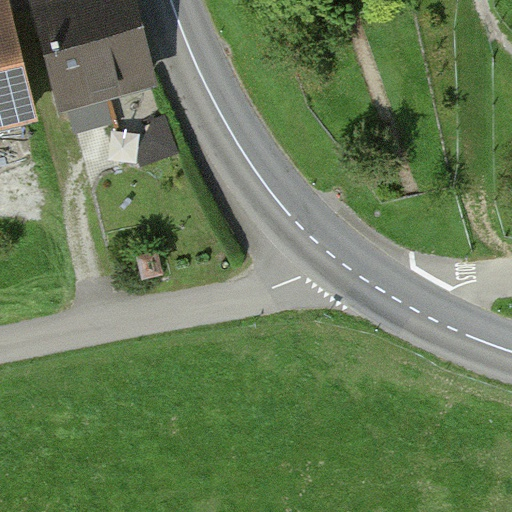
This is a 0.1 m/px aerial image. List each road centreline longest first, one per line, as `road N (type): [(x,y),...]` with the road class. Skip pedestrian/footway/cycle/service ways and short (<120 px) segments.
road 1 (unclassified): [(0,346),(269,292),(306,277),(328,252)]
road 2 (tertiary): [(173,0),(211,94),(258,173),(328,252)]
road 3 (tertiary): [(328,252),(436,321)]
